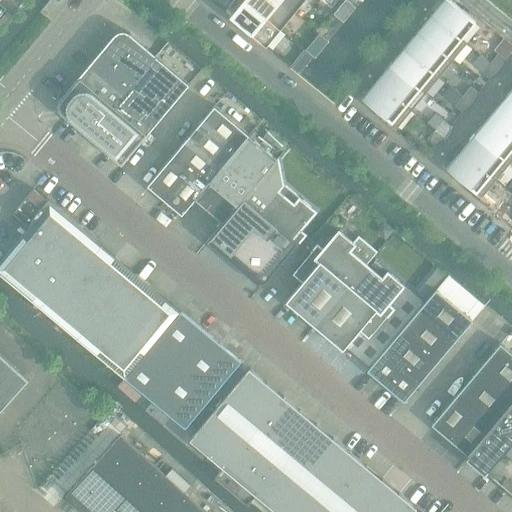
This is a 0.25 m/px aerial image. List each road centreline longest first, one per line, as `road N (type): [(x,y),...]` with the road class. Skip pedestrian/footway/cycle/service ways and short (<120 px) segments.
road 1 (unclassified): [(478,511),(0,115)]
road 2 (unclassified): [(511,274),(184,0)]
road 3 (tertiary): [(0,94),(81,0)]
